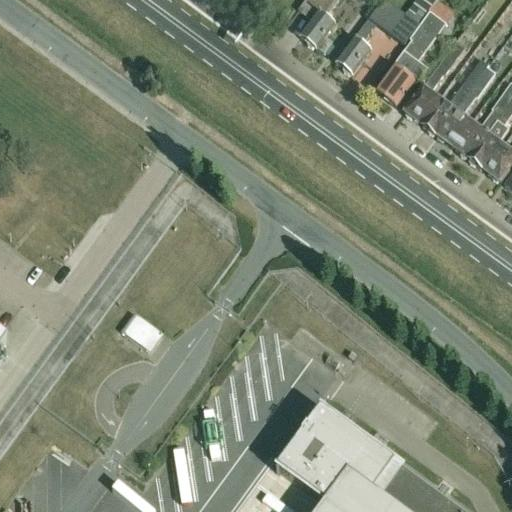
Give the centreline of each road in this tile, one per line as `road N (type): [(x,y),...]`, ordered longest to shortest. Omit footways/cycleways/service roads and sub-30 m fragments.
road 1 (residential): [(511,403),(433,325),(0,6)]
road 2 (primary): [(511,271),(144,0)]
road 3 (unclassified): [(511,229),(198,0)]
